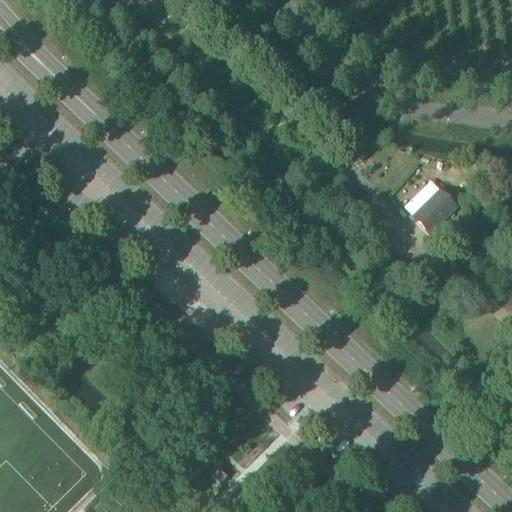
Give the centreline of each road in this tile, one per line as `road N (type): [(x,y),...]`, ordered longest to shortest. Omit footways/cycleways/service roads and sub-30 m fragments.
road 1 (secondary): [(510,511),(46,70)]
road 2 (track): [(112,0),(396,266)]
road 3 (unclassified): [(511,126),(409,111),(371,93),(285,0)]
